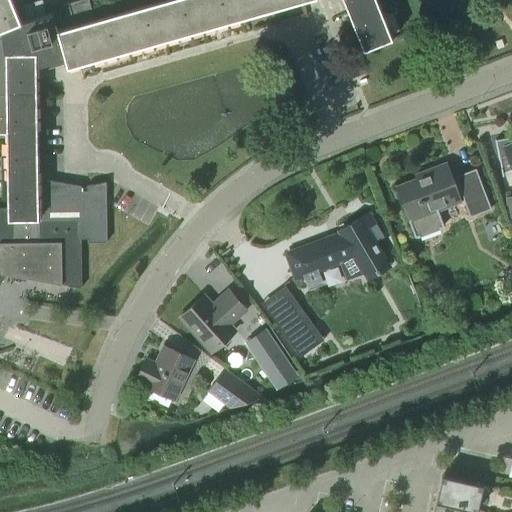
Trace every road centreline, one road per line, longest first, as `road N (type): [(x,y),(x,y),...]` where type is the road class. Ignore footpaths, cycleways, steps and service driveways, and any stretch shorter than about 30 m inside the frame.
road 1 (residential): [(95,432),(127,331),(157,275),(245,184),(288,156),(511,71)]
road 2 (residential): [(262,511),(377,473)]
